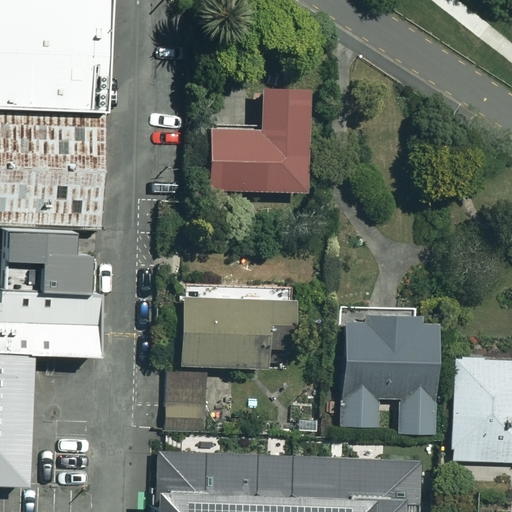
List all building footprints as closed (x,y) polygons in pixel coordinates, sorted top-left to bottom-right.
[(0,0),(0,214),(68,216),(104,217),(110,0),(0,0)] [(250,124),(200,124),(199,189),(297,189),(297,82),(250,82),(250,124)] [(68,216),(0,214),(0,285),(80,287),(81,251),(67,251),(68,216)] [(0,348),(25,349),(92,351),(94,288),(80,287),(0,285),(0,348)] [(178,298),(177,369),(264,371),(264,350),(290,350),(291,300),(178,298)] [(394,434),(433,435),(435,325),(419,325),(419,316),(360,315),(360,324),(340,324),(338,426),(374,427),(374,398),(394,398),(394,434)] [(25,349),(0,348),(0,471),(22,472),(25,349)] [(449,461),(511,462),(511,361),(451,360),(449,461)] [(203,372),(166,370),(162,427),(200,429),(203,372)] [(418,511),(420,462),(155,453),(154,496),(148,496),(147,511),(418,511)]
